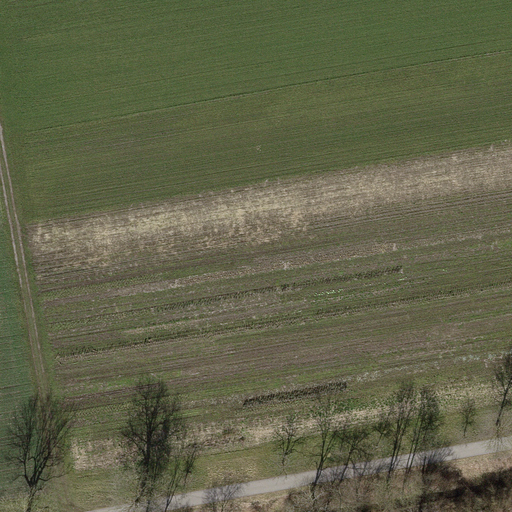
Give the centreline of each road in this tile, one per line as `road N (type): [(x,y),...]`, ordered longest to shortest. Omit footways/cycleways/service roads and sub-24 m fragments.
road 1 (track): [(114,511),(511,440)]
road 2 (track): [(0,152),(56,511)]
